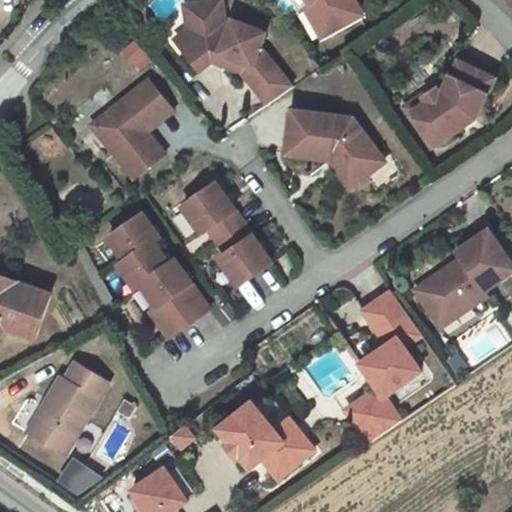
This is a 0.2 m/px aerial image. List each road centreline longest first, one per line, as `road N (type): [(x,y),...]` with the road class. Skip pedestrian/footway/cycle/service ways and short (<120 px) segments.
road 1 (residential): [(322,277),(511,143)]
road 2 (residential): [(167,383),(322,277)]
road 3 (residential): [(322,277),(235,150)]
road 4 (unclassified): [(0,96),(57,25),(89,0)]
